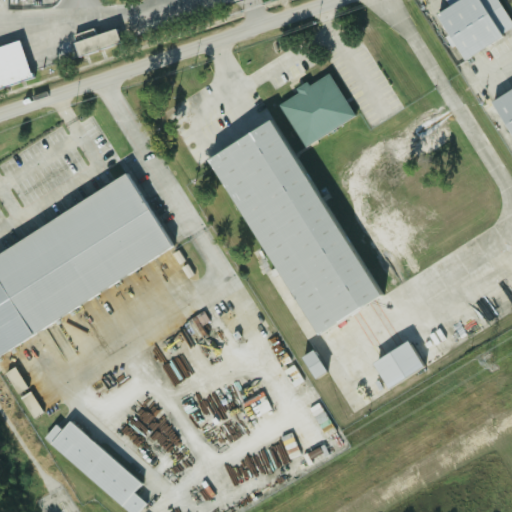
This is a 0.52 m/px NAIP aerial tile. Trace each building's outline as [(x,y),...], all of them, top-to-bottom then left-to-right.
[(511,29),(495,0),(445,0),(430,9),(459,59),(511,29)] [(75,56),(117,44),(112,27),(79,37),(80,38),(71,41),(75,56)] [(18,40),(0,45),(0,86),(29,79),(18,40)] [(353,118),(328,73),(277,102),(301,146),(353,118)] [(511,86),(488,100),(511,143),(511,86)] [(306,339),(370,300),(260,121),(197,160),(306,339)] [(0,354),(170,250),(125,176),(0,252),(0,354)] [(366,365),(382,390),(418,367),(402,342),(366,365)] [(298,357),(312,378),(323,372),(310,350),(298,357)] [(126,511),(136,511),(144,503),(132,492),(139,484),(68,421),(60,430),(54,425),(42,439),(126,511)]
